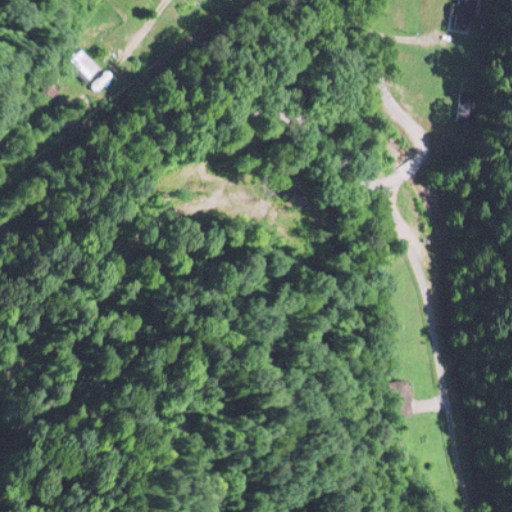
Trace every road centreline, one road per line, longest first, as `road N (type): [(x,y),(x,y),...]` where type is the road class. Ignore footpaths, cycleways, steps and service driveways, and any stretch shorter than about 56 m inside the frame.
road 1 (residential): [(493,511),(461,436),(423,239),(347,54),(336,0)]
road 2 (residential): [(0,223),(60,136),(130,71),(171,0)]
